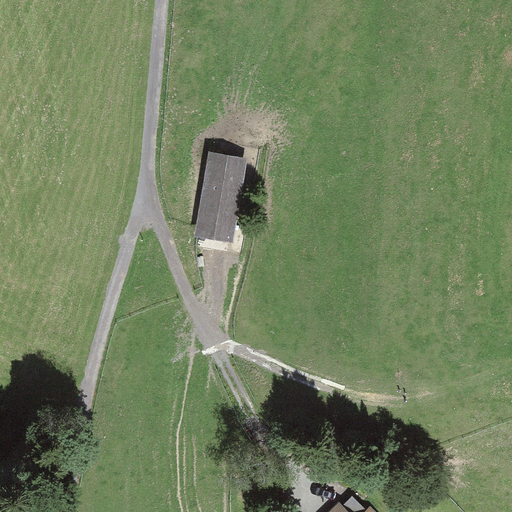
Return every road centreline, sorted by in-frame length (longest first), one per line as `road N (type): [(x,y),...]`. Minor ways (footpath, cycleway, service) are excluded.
road 1 (track): [(143,201),(78,411),(65,511)]
road 2 (track): [(210,344),(373,399),(465,383),(511,359)]
road 3 (track): [(163,0),(143,201)]
road 4 (track): [(143,201),(210,344)]
